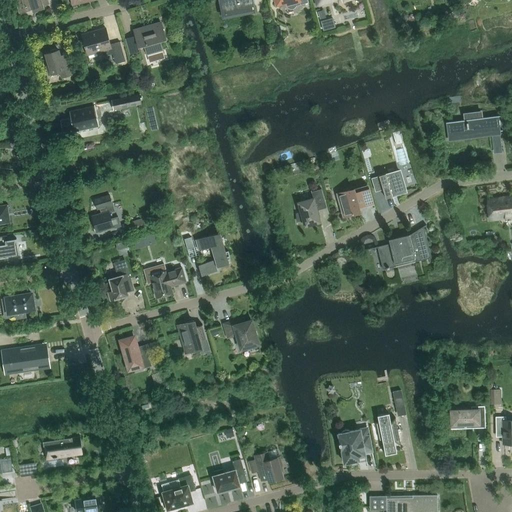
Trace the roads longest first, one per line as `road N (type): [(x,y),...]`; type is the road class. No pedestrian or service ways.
road 1 (residential): [(89,332),(303,266),(441,183),(511,176)]
road 2 (residential): [(218,511),(343,476),(478,474)]
road 3 (unclassified): [(47,180),(7,36)]
road 4 (unclassified): [(129,471),(89,332)]
road 5 (residential): [(7,36),(140,0)]
